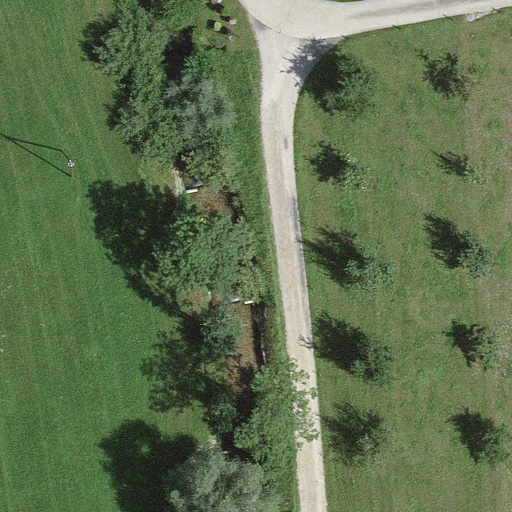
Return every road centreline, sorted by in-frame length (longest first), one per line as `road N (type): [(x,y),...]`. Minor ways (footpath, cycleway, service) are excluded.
road 1 (track): [(288,11),(279,122),(310,511)]
road 2 (track): [(455,0),(327,19),(288,11)]
